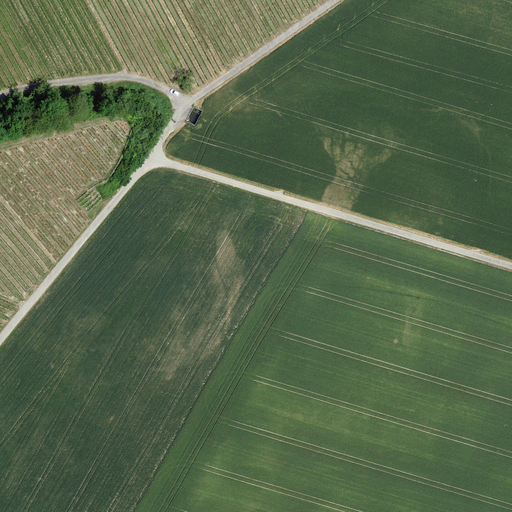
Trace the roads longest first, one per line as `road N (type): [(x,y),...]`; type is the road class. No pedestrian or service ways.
road 1 (track): [(0,341),(183,105),(334,0)]
road 2 (track): [(150,156),(511,266)]
road 3 (track): [(183,105),(154,83),(125,76),(0,94)]
